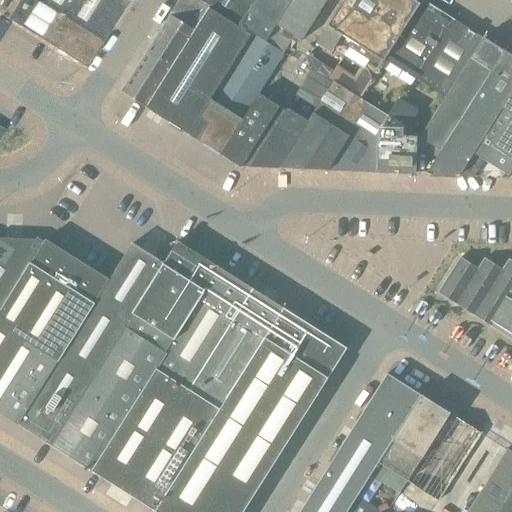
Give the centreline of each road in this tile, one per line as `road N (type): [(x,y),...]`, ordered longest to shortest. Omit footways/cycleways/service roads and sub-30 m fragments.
road 1 (unclassified): [(253,236),(275,206),(291,200),(511,210)]
road 2 (unclassified): [(271,511),(390,323)]
road 3 (unclassified): [(253,236),(74,123)]
road 4 (unclassified): [(390,323),(253,236)]
road 5 (unclassified): [(74,123),(150,0)]
road 6 (unclassified): [(511,400),(390,323)]
